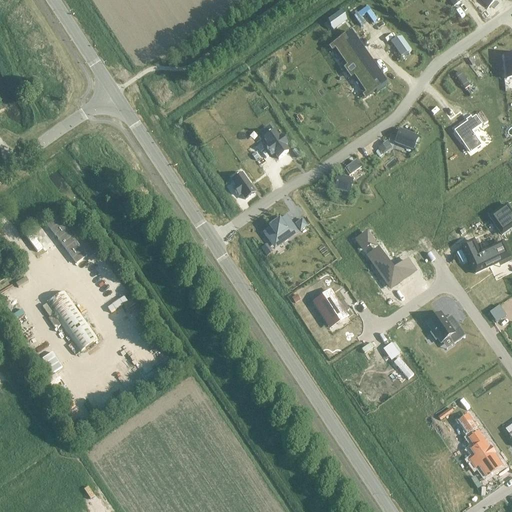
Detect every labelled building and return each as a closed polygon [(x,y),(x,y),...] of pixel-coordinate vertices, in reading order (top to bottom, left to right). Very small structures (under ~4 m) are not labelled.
[(479,0),(488,8),(495,0),(479,0)] [(343,10),(329,21),(332,29),(334,31),(342,25),(341,23),(347,19),(343,10)] [(349,33),(339,40),(340,41),(341,40),(342,42),(330,50),(332,52),(335,50),(347,67),(344,69),(345,69),(351,78),(350,78),(351,79),(354,77),(366,94),(363,96),(364,98),(376,90),(377,91),(376,92),(386,85),(372,66),(371,67),(361,54),(363,53),(349,33)] [(400,39),(392,42),(402,57),(410,54),(412,51),(407,44),(404,44),(400,39)] [(471,121),(454,133),(455,134),(456,133),(470,152),(479,145),(480,147),(481,146),(472,133),(482,126),(476,118),(471,121),(471,119),(470,120),(471,121)] [(269,126),(261,132),(264,138),(263,139),(269,146),(266,148),(271,156),(274,154),(278,160),(288,153),(284,147),(287,145),(281,137),(279,139),(273,132),(269,126)] [(400,131),(395,143),(413,150),(418,138),(400,131)] [(222,140),(229,137),(227,132),(220,134),(222,140)] [(387,142),(382,146),(386,151),(390,147),(387,142)] [(355,162),(345,169),(350,176),(359,169),(355,162)] [(255,193),(242,174),(233,181),(237,187),(234,189),(239,196),(242,194),(246,200),(255,193)] [(338,177),(335,189),(349,193),(352,181),(338,177)] [(454,204),(434,219),(434,220),(435,219),(444,232),(443,233),(444,233),(454,226),(457,231),(471,221),(467,217),(463,219),(454,206),(454,205),(454,204)] [(511,211),(507,204),(489,217),(502,235),(511,228),(511,211)] [(263,233),(271,244),(279,238),(283,244),(298,233),(286,217),(280,221),(279,221),(279,222),(270,228),(263,233)] [(302,219),(295,224),(300,231),(308,226),(302,219)] [(86,247),(80,251),(68,232),(55,241),(63,255),(77,247),(81,254),(73,259),(75,262),(90,253),(86,247)] [(70,235),(80,250),(85,247),(75,232),(70,235)] [(366,235),(357,241),(363,250),(372,243),(366,235)] [(473,242),(462,247),(475,274),(510,258),(503,243),(479,255),(473,242)] [(379,250),(368,258),(383,278),(390,289),(414,272),(406,261),(393,270),(387,266),(379,250)] [(102,260),(92,265),(95,270),(104,265),(102,260)] [(47,304),(80,353),(99,341),(65,292),(47,304)] [(323,303),(316,308),(328,327),(335,322),(337,324),(348,317),(345,313),(348,310),(344,304),(341,307),(331,292),(321,299),(323,303)] [(506,316),(499,306),(493,311),(500,321),(506,316)] [(439,312),(425,323),(431,331),(429,333),(434,340),(436,339),(439,343),(448,337),(453,343),(464,335),(450,316),(449,316),(451,318),(447,321),(445,319),(444,320),(439,312)] [(386,354),(373,354),(373,367),(386,367),(386,354)] [(478,434),(470,440),(476,449),(472,452),(476,458),(470,462),(475,468),(478,466),(482,471),(485,469),(489,475),(501,467),(478,434)]
